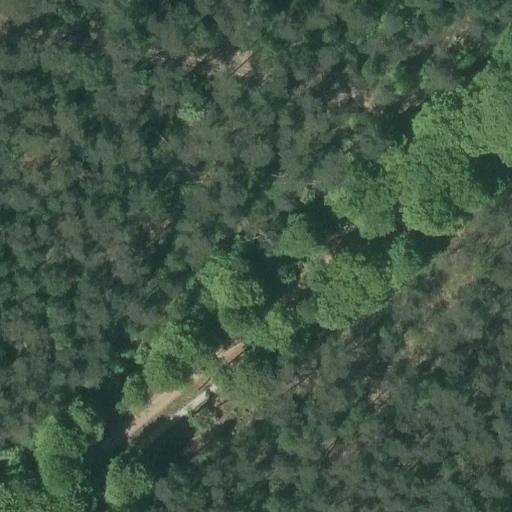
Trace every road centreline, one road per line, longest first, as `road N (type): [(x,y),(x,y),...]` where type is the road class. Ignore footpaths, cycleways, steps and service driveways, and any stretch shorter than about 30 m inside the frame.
road 1 (track): [(0,510),(511,87)]
road 2 (track): [(511,110),(0,28)]
